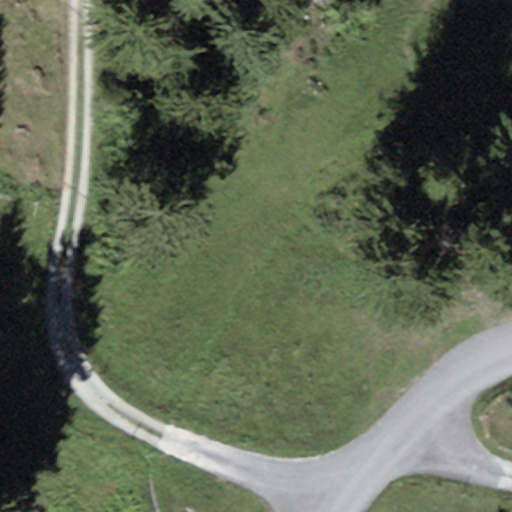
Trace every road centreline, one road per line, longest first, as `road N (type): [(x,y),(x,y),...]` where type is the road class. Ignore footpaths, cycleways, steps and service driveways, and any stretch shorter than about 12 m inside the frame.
road 1 (track): [(343,502),(139,425),(100,397),(81,371),(65,337),(60,287),(77,197),(85,0)]
road 2 (unclassified): [(511,348),(457,383),(390,446),(337,511)]
road 3 (track): [(390,446),(511,476)]
